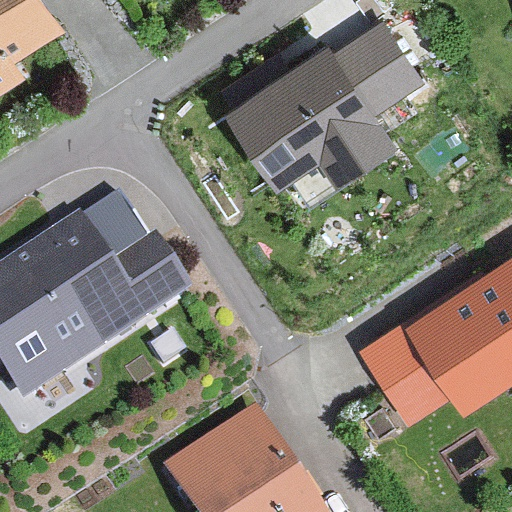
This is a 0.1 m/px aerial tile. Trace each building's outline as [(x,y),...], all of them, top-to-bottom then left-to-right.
[(0,0),(0,86),(20,74),(6,52),(54,22),(40,0),(0,0)] [(425,80),(383,15),(334,47),(329,40),(224,107),(275,185),(319,157),(335,183),(396,144),(375,112),(425,80)] [(0,258),(0,374),(15,398),(142,316),(106,262),(73,211),(0,258)] [(152,232),(106,262),(142,316),(187,287),(152,232)] [(409,429),(511,365),(511,246),(355,343),(409,429)] [(318,511),(249,405),(152,467),(181,511),(318,511)]
